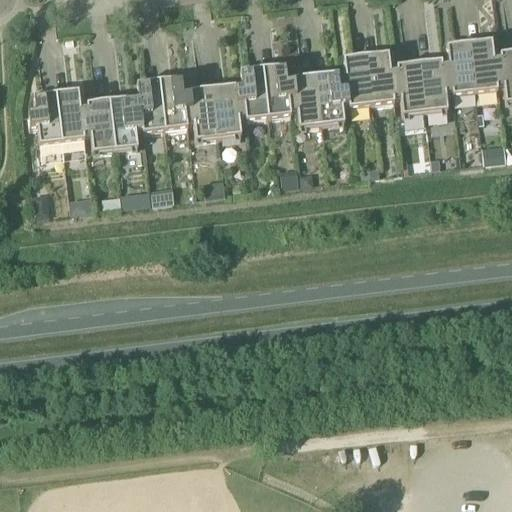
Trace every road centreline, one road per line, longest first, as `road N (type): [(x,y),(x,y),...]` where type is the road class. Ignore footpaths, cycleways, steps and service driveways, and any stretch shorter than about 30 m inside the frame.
road 1 (primary): [(0,375),(511,311)]
road 2 (primary): [(511,274),(0,337)]
road 3 (residential): [(36,13),(169,0)]
